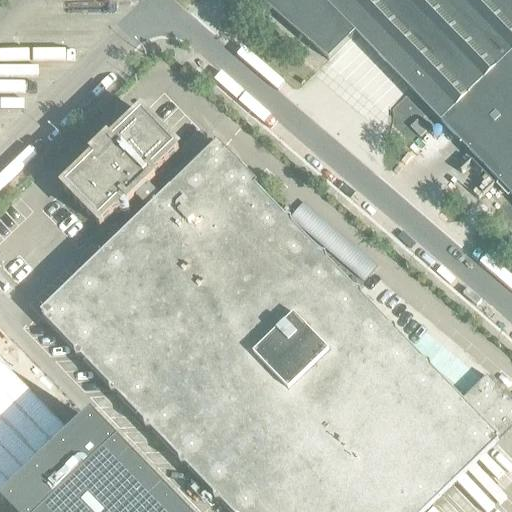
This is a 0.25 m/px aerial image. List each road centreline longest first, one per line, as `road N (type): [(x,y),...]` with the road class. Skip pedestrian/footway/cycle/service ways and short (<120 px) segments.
road 1 (unclassified): [(511,308),(164,12)]
road 2 (residential): [(0,165),(164,12)]
